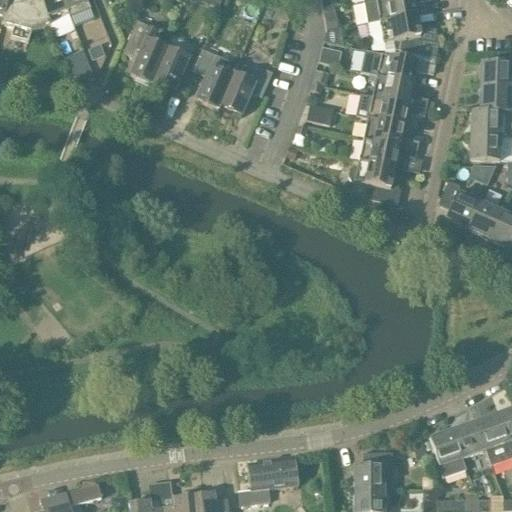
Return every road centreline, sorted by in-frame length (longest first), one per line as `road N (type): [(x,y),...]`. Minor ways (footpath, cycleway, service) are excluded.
road 1 (residential): [(511,362),(410,411),(325,438),(12,487)]
road 2 (residential): [(265,173),(104,102),(0,86)]
road 3 (residential): [(423,239),(474,5)]
road 4 (residential): [(265,173),(298,75),(295,0)]
road 5 (residential): [(423,239),(265,173)]
